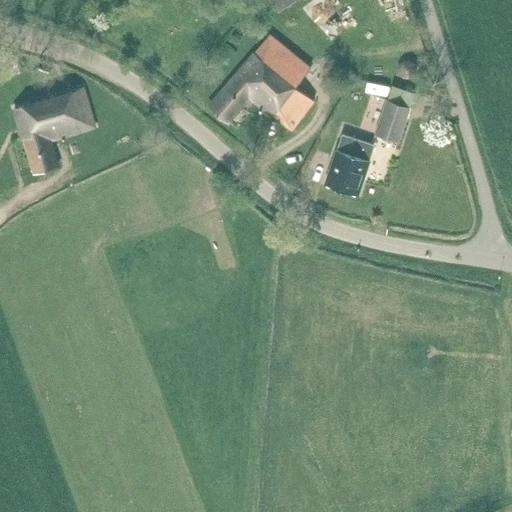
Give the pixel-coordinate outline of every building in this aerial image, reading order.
[(334,31),(345,19),(331,6),(320,18),(334,31)] [(292,130),(314,100),(296,86),(311,68),(271,35),(209,107),(228,122),(249,96),(292,130)] [(50,140),(95,126),(82,88),(15,109),(34,174),(58,167),(50,140)] [(398,143),(410,107),(386,99),(375,134),(398,143)] [(359,193),(370,160),(369,160),(374,145),(343,134),(338,149),(337,149),(326,182),(359,193)] [(478,465),(459,467),(460,477),(479,475),(478,465)]
